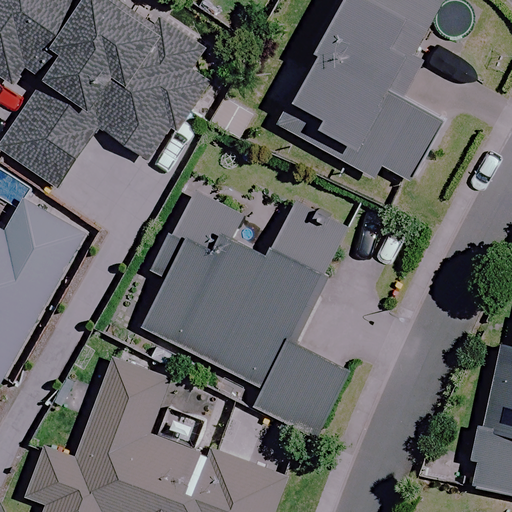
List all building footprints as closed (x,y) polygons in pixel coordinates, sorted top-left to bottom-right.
[(94,128),(96,129),(146,160),(169,124),(176,128),(204,84),(180,69),(193,48),(115,0),(0,0),(0,77),(11,84),(20,69),(38,79),(0,138),(0,151),(56,188),(94,128)] [(438,0),(333,0),(278,135),(410,189),(440,115),(398,98),(438,0)] [(242,214),(188,190),(151,270),(165,277),(140,332),(255,384),(245,407),(313,438),(345,369),(292,345),(345,227),(290,202),(266,256),(231,240),(242,214)] [(0,379),(82,237),(20,202),(1,234),(0,233),(0,379)] [(511,300),(503,342),(473,487),(511,494),(511,300)] [(40,511),(270,511),(281,476),(147,435),(164,378),(104,360),(74,458),(39,447),(25,493),(44,499),(40,511)]
